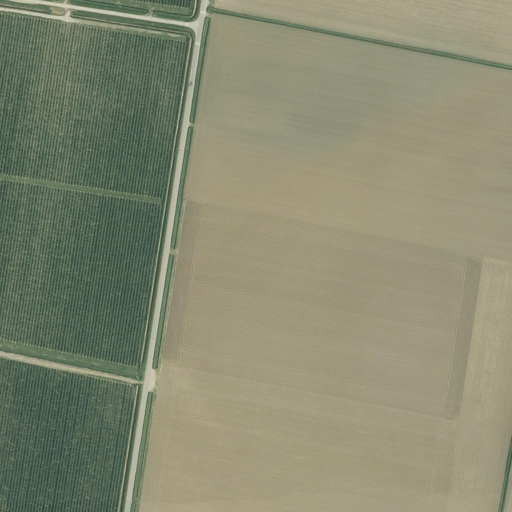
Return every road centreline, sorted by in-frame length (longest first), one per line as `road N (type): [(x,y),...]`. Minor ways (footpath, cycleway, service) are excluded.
road 1 (tertiary): [(126,511),(199,27)]
road 2 (unclassified): [(199,27),(24,0)]
